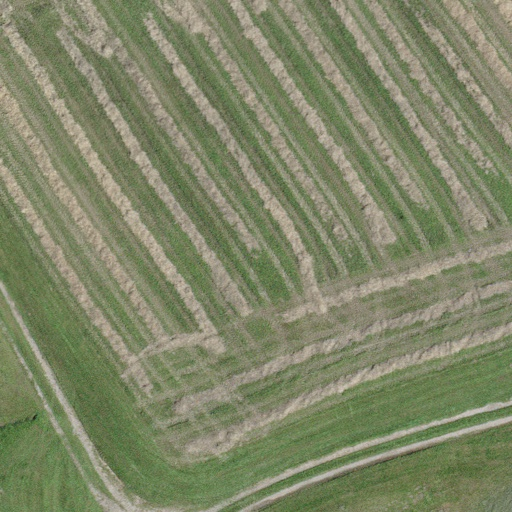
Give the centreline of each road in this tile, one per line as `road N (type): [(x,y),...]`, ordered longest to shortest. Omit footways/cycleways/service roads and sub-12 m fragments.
road 1 (track): [(511,404),(358,452),(223,511)]
road 2 (track): [(134,511),(91,462),(0,284)]
